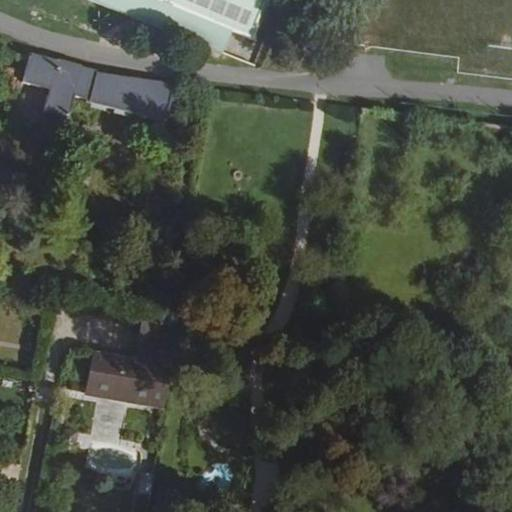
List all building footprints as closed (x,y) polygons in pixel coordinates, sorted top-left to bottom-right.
[(271,0),(93,0),(92,2),(221,53),(231,27),(257,37),(271,0)] [(72,79),(27,68),(21,96),(46,101),(41,122),(68,129),(73,107),(183,132),(190,102),(150,94),(126,91),(72,79)] [(169,400),(179,336),(144,331),(139,371),(95,363),(88,406),(166,419),(169,400)] [(61,378),(62,381),(65,384),(68,385),(71,385),(74,383),(76,380),(76,377),(75,373),(73,371),(70,370),(66,370),(63,372),(61,375),(61,378)] [(154,508),(157,486),(141,484),(139,505),(154,508)]
